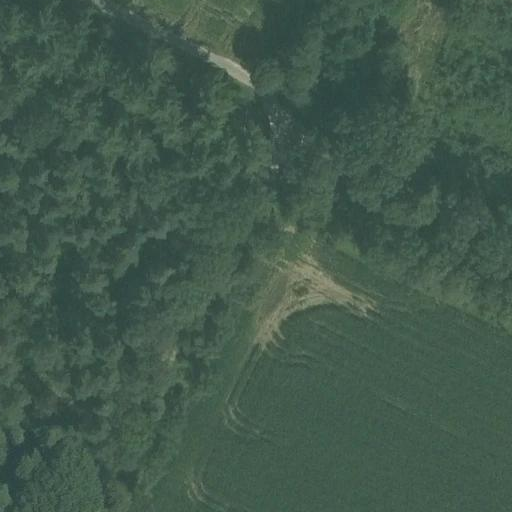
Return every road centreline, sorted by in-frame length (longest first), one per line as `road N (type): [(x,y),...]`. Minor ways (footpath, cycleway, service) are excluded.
road 1 (track): [(284,103),(84,511)]
road 2 (track): [(284,103),(511,221)]
road 3 (unclassified): [(69,0),(284,103)]
